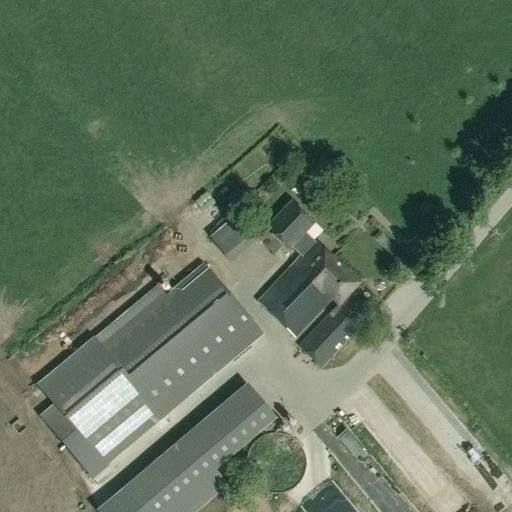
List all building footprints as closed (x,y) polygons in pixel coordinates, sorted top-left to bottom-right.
[(329,299),(335,305),(356,285),(305,234),(314,224),(294,203),(267,232),(287,252),(291,248),(300,257),(258,303),(293,338),(329,299)] [(239,216),(211,239),(225,256),(253,232),(239,216)] [(181,263),(192,245),(182,239),(171,257),(181,263)] [(55,406),(40,419),(90,479),(105,467),(103,464),(260,332),(205,265),(166,298),(158,289),(40,388),(55,406)] [(357,287),(356,285),(335,305),(296,348),(317,370),(367,316),(347,297),(357,287)] [(245,439),(285,397),(249,363),(209,404),(245,439)] [(326,442),(379,511),(416,511),(350,424),(326,442)] [(325,490),(324,463),(300,464),(301,491),(325,490)]
